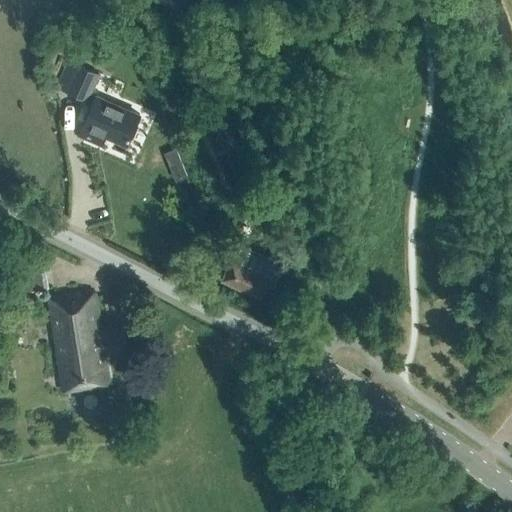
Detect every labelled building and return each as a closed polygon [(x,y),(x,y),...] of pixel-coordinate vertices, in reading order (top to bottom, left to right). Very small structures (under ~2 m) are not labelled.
[(127,143),(140,114),(96,95),(89,93),(98,73),(77,63),(66,89),(87,98),(87,97),(94,100),(83,124),(127,143)] [(256,230),(250,207),(233,211),(239,235),(256,230)] [(262,295),(275,267),(236,249),(223,277),(222,279),(261,298),(262,295)] [(24,290),(47,286),(43,265),(21,269),(24,290)] [(105,353),(128,349),(124,326),(101,329),(95,291),(81,293),(80,291),(48,296),(64,391),(110,384),(105,353)] [(89,394),(86,396),(84,399),(84,403),(86,406),(90,407),(93,407),(96,405),(98,402),(97,398),(95,395),(92,393),(89,394)] [(135,409),(137,430),(150,428),(147,408),(135,409)]
